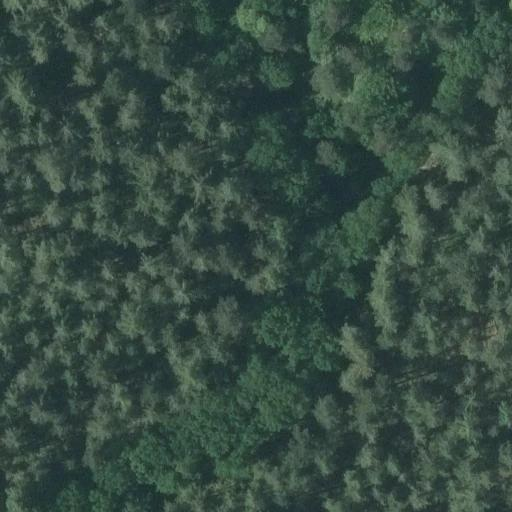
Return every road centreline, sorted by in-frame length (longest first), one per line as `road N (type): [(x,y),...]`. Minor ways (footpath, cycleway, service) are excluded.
road 1 (track): [(511,6),(390,155),(342,233),(263,401),(73,511)]
road 2 (track): [(342,233),(222,0)]
